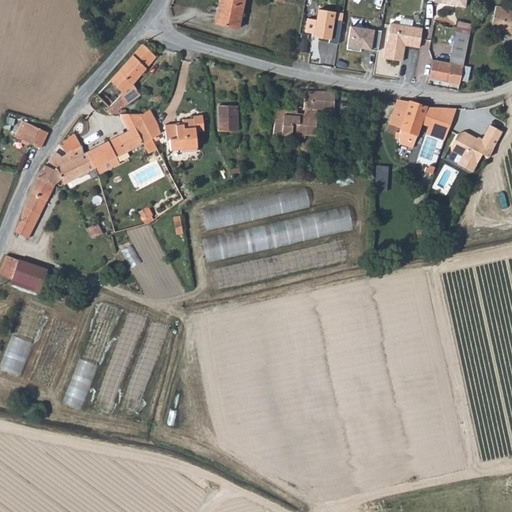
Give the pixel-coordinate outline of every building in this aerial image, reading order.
[(221,0),(220,9),(222,9),(218,27),(239,31),(245,0),(221,0)] [(511,9),(495,7),(490,30),(508,34),(511,37),(511,9)] [(330,43),(339,45),(343,21),(335,20),(336,13),(320,10),(316,35),(320,36),(320,39),(331,40),(330,43)] [(458,21),(456,31),(463,33),(465,22),(458,21)] [(462,74),(472,23),(465,22),(463,33),(456,31),(448,71),(462,74)] [(404,45),(418,47),(421,28),(389,23),(384,59),(401,61),(403,49),(401,48),(402,45),(404,45)] [(378,51),(381,31),(372,29),(372,30),(350,26),(346,49),(360,52),(361,48),(378,51)] [(129,86),(152,60),(141,45),(107,82),(129,105),(137,97),(129,86)] [(432,68),(430,80),(460,86),(462,74),(448,71),(432,68)] [(315,128),(316,123),(318,123),(318,115),(312,115),(312,110),(335,110),(334,92),(304,92),(304,110),(305,110),(305,113),(305,119),(297,119),(297,113),(288,113),(289,136),(295,136),(294,139),(308,139),(308,137),(318,137),(318,128),(315,128)] [(98,117),(105,111),(106,110),(94,95),(85,105),(98,117)] [(402,150),(412,153),(426,106),(409,101),(406,111),(394,108),(389,123),(401,127),(400,130),(399,150),(402,150)] [(236,106),(217,107),(218,132),(237,131),(236,106)] [(145,128),(155,123),(148,109),(138,115),(145,128)] [(174,127),(174,126),(162,127),(163,141),(168,141),(168,151),(178,150),(179,153),(195,152),(194,133),(201,133),(200,117),(192,117),(192,120),(179,121),(180,126),(180,127),(174,127)] [(45,133),(42,132),(32,128),(19,122),(13,137),(39,148),(45,133)] [(32,128),(42,132),(47,125),(35,122),(32,128)] [(487,155),(501,129),(488,122),(480,138),(463,130),(456,132),(450,145),(451,149),(461,154),(457,162),(471,169),(480,152),(487,155)] [(159,133),(155,123),(145,128),(151,138),(159,133)] [(142,144),(134,128),(85,152),(94,167),(114,156),(115,157),(122,154),(142,144)] [(67,154),(79,147),(72,135),(58,146),(67,154)] [(67,154),(58,146),(53,151),(42,165),(53,171),(55,170),(69,161),(67,154)] [(72,160),(78,176),(94,167),(85,152),(81,154),(79,147),(67,154),(69,161),(72,160)] [(246,163),(244,152),(239,153),(236,153),(235,153),(237,170),(243,169),(243,164),(246,163)] [(125,159),(122,154),(115,157),(117,163),(125,159)] [(55,170),(61,184),(78,176),(72,160),(69,161),(55,170)] [(35,176),(36,178),(52,186),(55,183),(57,186),(61,184),(55,170),(53,171),(42,165),(35,176)] [(241,174),(239,171),(230,175),(232,179),(241,174)] [(386,193),(387,177),(374,177),(374,192),(386,193)] [(40,211),(52,186),(36,178),(26,201),(23,207),(19,222),(17,222),(13,233),(19,236),(22,232),(26,234),(34,224),(32,223),(40,211)] [(309,186),(203,211),(207,231),(313,206),(309,186)] [(349,205),(203,238),(208,262),(354,229),(349,205)] [(151,206),(141,212),(147,224),(158,219),(151,206)] [(341,239),(216,269),(221,290),(346,261),(341,239)] [(44,271),(3,256),(0,266),(0,275),(10,279),(9,284),(37,294),(44,271)] [(125,310),(104,302),(63,401),(82,410),(125,310)] [(24,307),(0,369),(21,377),(45,314),(24,307)] [(129,312),(91,408),(113,416),(151,320),(129,312)] [(55,317),(30,381),(54,389),(79,325),(55,317)] [(231,368),(230,368),(220,317),(200,321),(214,390),(235,386),(231,368)] [(152,323),(120,406),(140,414),(173,330),(152,323)]
